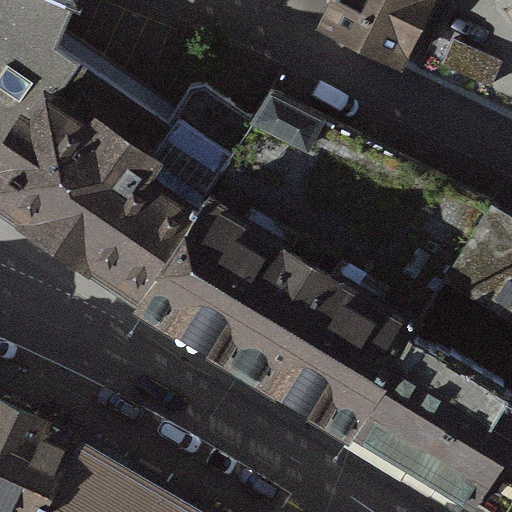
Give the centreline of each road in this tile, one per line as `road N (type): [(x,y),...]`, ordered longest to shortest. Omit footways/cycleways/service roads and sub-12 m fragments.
road 1 (tertiary): [(0,304),(215,414),(367,511)]
road 2 (residential): [(511,152),(179,0)]
